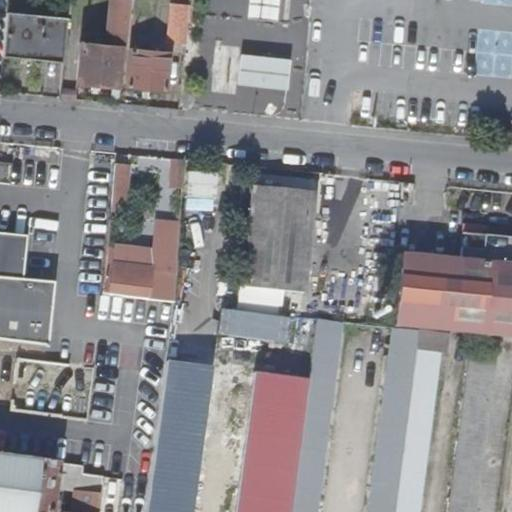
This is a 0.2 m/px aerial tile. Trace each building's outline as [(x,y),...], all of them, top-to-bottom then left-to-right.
[(108,0),(106,33),(128,34),(131,0),(108,0)] [(274,19),(275,0),(243,0),(243,18),(274,19)] [(170,41),(187,42),(191,11),(173,9),(170,41)] [(5,57),(64,62),(69,19),(10,13),(7,35),(5,57)] [(119,56),(126,57),(128,37),(121,37),(120,48),(80,45),(77,84),(116,88),(119,56)] [(172,55),(133,52),(129,90),(168,93),(172,55)] [(284,90),(286,58),(233,56),(232,88),(284,90)] [(180,189),(181,163),(167,162),(166,188),(180,189)] [(0,165),(0,187),(9,188),(11,166),(0,165)] [(110,165),(108,214),(126,215),(127,166),(110,165)] [(365,202),(305,196),(294,296),(355,303),(365,202)] [(106,266),(102,297),(172,305),(179,230),(169,230),(166,260),(152,259),(150,271),(106,266)] [(511,241),(463,237),(460,264),(403,259),(397,328),(511,338),(511,241)] [(0,285),(53,291),(54,287),(0,281),(0,285)] [(0,344),(48,349),(53,291),(0,285),(0,344)] [(212,341),(285,343),(286,317),(213,314),(212,341)] [(317,322),(291,511),(319,511),(345,325),(317,322)] [(369,511),(396,511),(420,336),(421,334),(395,331),(369,511)] [(420,336),(396,511),(422,511),(446,340),(420,336)] [(470,353),(448,511),(477,511),(498,357),(470,353)] [(18,367),(12,419),(87,428),(94,376),(18,367)] [(0,511),(51,511),(53,494),(56,470),(0,463),(0,511)] [(77,473),(74,496),(99,498),(102,476),(82,473),(77,473)] [(72,511),(97,511),(99,498),(74,496),(72,511)]
